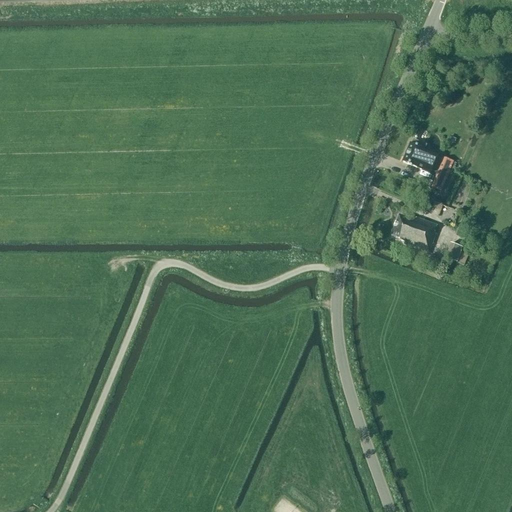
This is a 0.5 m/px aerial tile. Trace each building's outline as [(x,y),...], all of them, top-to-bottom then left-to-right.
[(458,136),(452,133),(449,139),(455,142),(458,136)] [(410,145),(402,163),(430,174),(437,156),(425,151),(426,146),(413,141),(411,145),(410,145)] [(445,156),(432,187),(442,191),(455,160),(445,156)] [(420,175),(417,182),(429,186),(431,180),(420,175)] [(435,235),(434,234),(437,226),(415,219),(415,220),(408,218),(407,220),(398,216),(391,237),(399,240),(399,241),(404,243),(403,245),(429,254),(435,235)] [(468,256),(460,253),(457,263),(464,266),(468,256)] [(428,265),(438,269),(441,258),(432,255),(428,265)]
